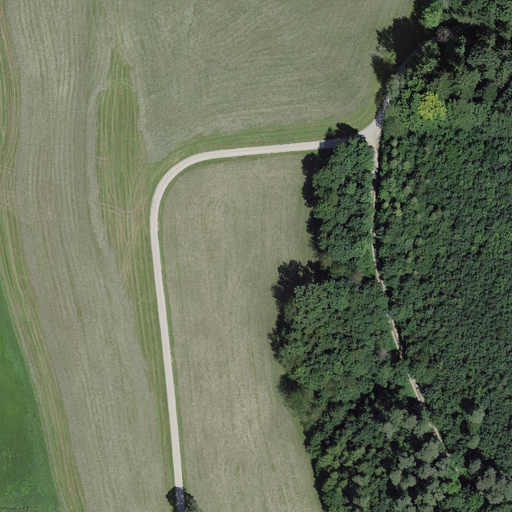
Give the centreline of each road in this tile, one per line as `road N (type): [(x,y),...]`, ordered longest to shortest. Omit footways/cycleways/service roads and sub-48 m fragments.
road 1 (track): [(182,511),(154,227),(156,198),(171,173),(205,156),(370,139),(417,52),(469,24),(511,18)]
road 2 (track): [(370,139),(374,245),(389,316),(436,439),(459,482),(492,511)]
